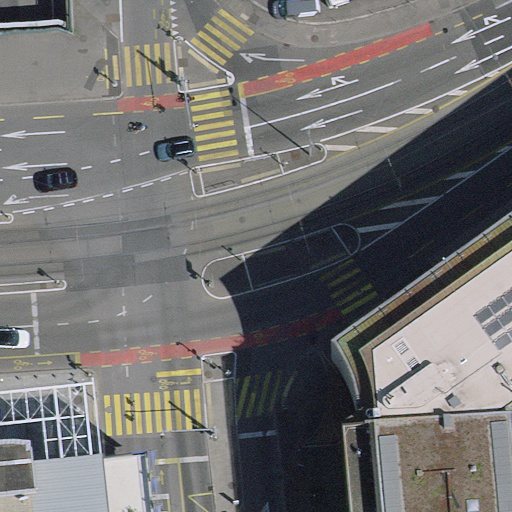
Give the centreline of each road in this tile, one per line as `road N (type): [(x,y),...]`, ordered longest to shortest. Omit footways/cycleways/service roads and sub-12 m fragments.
road 1 (primary): [(59,511),(24,0)]
road 2 (secondary): [(291,306),(348,285),(511,176)]
road 3 (secondary): [(372,84),(150,139)]
road 4 (secondary): [(372,84),(250,54),(181,0)]
road 5 (secondary): [(268,511),(263,401),(269,352),(291,306)]
road 6 (primary): [(160,336),(150,139)]
road 7 (primary): [(179,511),(160,336)]
road 8 (primary): [(0,353),(160,336)]
road 9 (secondary): [(511,27),(372,84)]
road 10 (primary): [(150,139),(0,147)]
road 11 (tertiary): [(150,139),(150,0)]
road 12 (secondary): [(160,336),(291,306)]
